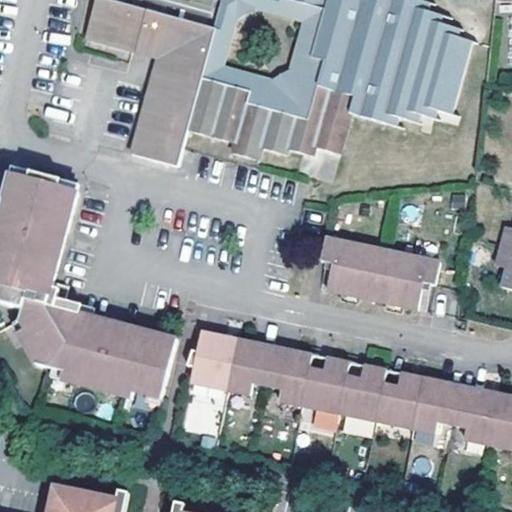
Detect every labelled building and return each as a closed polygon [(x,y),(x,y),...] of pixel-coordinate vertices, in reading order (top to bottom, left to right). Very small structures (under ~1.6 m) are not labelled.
[(216,31),(101,0),(96,0),(87,40),(158,60),(132,156),(178,168),(188,134),(236,146),(233,156),(259,163),(263,149),(288,156),(290,151),(314,157),(316,150),(342,156),(352,116),(398,128),(400,118),(420,123),(422,117),(435,120),(437,112),(452,116),(472,41),(458,38),(459,30),(440,25),(442,16),(428,12),(430,3),(417,0),(289,0),(326,9),(313,58),(297,53),(293,70),(271,82),(254,77),(250,94),(203,81),(216,31)] [(257,8),(305,21),(297,53),(313,58),(326,9),(289,0),(227,0),(224,2),(216,31),(203,81),(250,94),(254,77),(225,69),(238,20),(257,8)] [(34,180),(36,174),(17,169),(15,175),(34,180)] [(66,379),(134,397),(135,391),(163,398),(179,337),(114,320),(96,315),(81,311),(84,303),(70,300),(61,297),(64,287),(58,286),(60,280),(72,232),(70,226),(74,225),(83,193),(63,188),(65,181),(36,174),(34,180),(15,175),(0,231),(0,303),(27,312),(24,319),(30,330),(23,334),(39,364),(57,369),(68,372),(66,379)] [(83,193),(84,186),(65,181),(63,188),(83,193)] [(511,269),(511,229),(511,230),(502,267),(511,269)] [(361,296),(388,302),(406,306),(421,309),(427,283),(438,286),(443,262),(328,237),(323,261),(336,264),(330,290),(344,293),(361,296)] [(70,300),(74,284),(60,280),(58,286),(64,287),(61,297),(70,300)] [(343,300),(360,304),(361,296),(344,293),(343,300)] [(387,310),(405,313),(406,306),(388,302),(387,310)] [(96,315),(98,307),(84,303),(81,311),(96,315)] [(30,330),(24,319),(17,323),(23,334),(30,330)] [(194,382),(252,394),(255,383),(286,389),(283,401),(439,434),(442,422),(471,429),(469,441),(511,449),(511,396),(479,389),(446,382),(410,374),(404,373),(401,385),(387,382),(390,370),(376,367),(368,365),(365,377),(350,374),(353,363),(339,359),(330,357),(327,370),(313,367),(316,354),(297,350),(257,342),(224,335),(205,331),(201,350),(197,366),(194,382)] [(195,349),(191,365),(197,366),(201,350),(195,349)] [(66,379),(68,372),(57,369),(55,376),(66,379)] [(112,511),(114,504),(57,492),(52,511),(112,511)] [(112,511),(121,511),(125,494),(117,492),(114,504),(112,511)]
